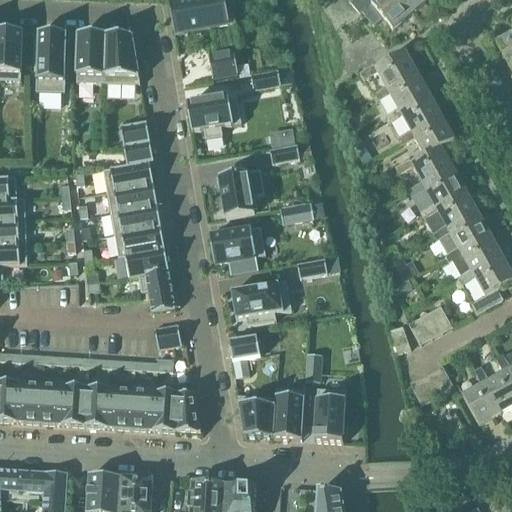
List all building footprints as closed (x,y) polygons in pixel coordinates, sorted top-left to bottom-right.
[(204,0),(182,0),(184,7),(170,9),(175,39),(237,28),(231,0),(223,0),(205,3),(204,0)] [(378,0),(375,2),(372,0),(353,0),(349,4),(360,17),(362,15),(374,29),(383,21),(393,32),(414,15),(400,0),(378,0)] [(400,0),(414,15),(432,0),(400,0)] [(23,36),(0,35),(0,83),(22,84),(23,36)] [(511,35),(495,45),(511,75),(509,77),(511,82),(511,35)] [(51,44),(38,43),(37,90),(65,91),(67,37),(52,37),(51,44)] [(106,39),(79,38),(78,87),(104,88),(106,39)] [(133,40),(106,39),(104,88),(141,89),(133,40)] [(235,54),(209,59),(213,83),(239,78),(235,54)] [(389,94),(418,77),(405,55),(376,71),(374,68),(360,75),(365,83),(378,76),(386,89),(389,94)] [(401,116),(431,99),(418,77),(389,94),(386,89),(373,98),(377,105),(390,97),(398,111),(401,116)] [(259,89),(262,97),(280,93),(278,85),(259,89)] [(413,138),(443,121),(431,99),(401,116),(398,111),(385,120),(389,127),(403,119),(411,133),(413,138)] [(200,112),(205,143),(247,135),(241,103),(200,112)] [(442,151),(455,144),(443,121),(413,138),(411,133),(398,142),(401,149),(415,141),(425,158),(442,151)] [(147,127),(121,131),(124,151),(150,146),(147,127)] [(150,146),(124,151),(127,170),(150,166),(154,165),(150,146)] [(272,154),(274,166),(295,162),(292,151),(272,154)] [(424,190),(454,173),(442,151),(425,158),(411,166),(410,163),(396,171),(400,179),(414,171),(414,172),(422,186),(424,190)] [(366,153),(359,157),(362,167),(372,161),(366,153)] [(127,170),(103,174),(107,196),(154,188),(150,166),(127,170)] [(219,176),(227,223),(255,218),(247,171),(219,176)] [(467,195),(454,173),(424,190),(422,186),(408,194),(411,200),(411,201),(420,216),(434,208),(436,212),(467,195)] [(84,178),(76,178),(77,190),(85,189),(84,178)] [(0,181),(0,204),(17,203),(16,181),(0,181)] [(154,188),(107,196),(111,218),(157,210),(154,188)] [(61,190),(62,202),(70,202),(69,189),(61,190)] [(449,234),(479,217),(467,195),(436,212),(434,208),(421,216),(425,223),(439,216),(447,231),(449,234)] [(17,203),(0,204),(0,225),(26,225),(25,202),(17,203)] [(70,202),(62,202),(64,214),(71,213),(70,202)] [(286,213),(289,225),(307,222),(304,209),(286,213)] [(87,210),(79,210),(80,222),(88,222),(87,210)] [(157,210),(111,218),(115,240),(161,232),(157,210)] [(491,239),(479,217),(449,234),(447,231),(433,238),(437,245),(440,244),(448,259),(459,252),(461,256),(491,239)] [(373,219),(365,221),(368,234),(376,232),(373,219)] [(26,225),(0,225),(0,247),(27,247),(26,225)] [(90,231),(81,232),(83,244),(91,243),(90,231)] [(210,239),(216,266),(262,258),(257,231),(210,239)] [(66,233),(67,246),(75,245),(74,232),(66,233)] [(161,232),(115,240),(119,262),(126,261),(165,253),(161,232)] [(448,259),(446,260),(449,267),(452,265),(461,281),(471,274),(474,278),(504,261),(491,239),(461,256),(459,252),(448,259)] [(75,245),(67,246),(68,257),(76,256),(75,245)] [(27,247),(0,247),(0,269),(3,270),(27,269),(27,247)] [(165,253),(126,261),(130,282),(169,275),(165,253)] [(92,254),(84,254),(85,266),(93,265),(92,254)] [(414,281),(403,261),(388,269),(399,289),(414,281)] [(511,285),(511,276),(504,261),(474,278),(471,274),(461,281),(458,283),(462,289),(475,282),(485,300),(472,307),(478,318),(504,304),(498,293),(511,285)] [(324,264),(298,269),(300,282),(327,278),(324,264)] [(77,266),(69,267),(70,279),(78,278),(77,266)] [(169,275),(139,281),(142,297),(149,296),(153,318),(176,314),(169,275)] [(99,278),(87,280),(87,288),(100,287),(99,278)] [(100,287),(87,288),(88,296),(101,295),(100,287)] [(232,296),(237,323),(284,315),(279,288),(232,296)] [(453,331),(442,311),(431,317),(442,337),(453,331)] [(442,337),(431,317),(420,323),(431,343),(442,337)] [(431,343),(420,323),(410,328),(421,349),(431,343)] [(179,329),(155,333),(158,354),(182,350),(179,329)] [(403,330),(391,335),(399,358),(411,353),(403,330)] [(257,340),(230,345),(234,365),(247,363),(261,360),(257,340)] [(10,358),(0,356),(0,365),(10,366),(10,358)] [(22,358),(10,358),(10,366),(21,367),(22,358)] [(33,359),(22,358),(21,367),(33,368),(33,359)] [(322,359),(307,358),(307,379),(321,380),(322,359)] [(44,360),(33,359),(33,368),(44,368),(44,360)] [(503,359),(499,361),(496,362),(504,376),(490,384),(486,386),(502,416),(511,410),(511,381),(508,374),(511,372),(503,359)] [(56,360),(44,360),(44,368),(55,369),(56,360)] [(67,361),(56,360),(55,369),(67,370),(67,361)] [(79,362),(67,361),(67,370),(78,370),(79,362)] [(90,363),(79,362),(78,370),(90,371),(90,363)] [(101,363),(90,363),(90,371),(101,372),(101,363)] [(113,364),(101,363),(101,372),(112,372),(113,364)] [(158,363),(158,367),(158,375),(165,375),(166,363),(158,363)] [(174,364),(166,363),(165,375),(173,376),(174,364)] [(247,363),(234,365),(237,382),(250,380),(247,363)] [(124,365),(113,364),(112,372),(124,373),(124,365)] [(136,365),(124,365),(124,373),(135,374),(136,365)] [(147,366),(136,365),(135,374),(147,374),(147,366)] [(158,367),(147,366),(147,374),(158,375),(158,367)] [(443,371),(432,377),(444,398),(454,393),(443,371)] [(490,384),(482,371),(475,374),(482,388),(463,398),(479,428),(502,416),(486,386),(490,384)] [(444,399),(432,377),(422,383),(433,404),(444,399)] [(194,391),(0,379),(0,425),(201,438),(194,391)] [(304,449),(351,451),(354,382),(321,380),(307,379),(304,449)] [(433,404),(422,383),(411,389),(423,410),(433,404)] [(305,394),(277,393),(276,403),(274,443),(289,444),(290,439),(303,439),(305,394)] [(276,403),(237,404),(245,441),(274,443),(276,403)] [(446,441),(464,432),(457,419),(453,421),(452,418),(448,420),(449,422),(439,428),(446,441)] [(66,511),(68,477),(0,473),(0,511),(3,511),(3,503),(44,507),(43,511),(66,511)] [(119,511),(122,481),(90,479),(87,511),(119,511)] [(151,511),(153,483),(122,481),(119,511),(151,511)] [(223,511),(225,488),(193,486),(193,498),(190,498),(189,511),(223,511)] [(255,511),(257,490),(225,488),(223,511),(255,511)] [(345,511),(343,495),(319,493),(317,511),(345,511)]
